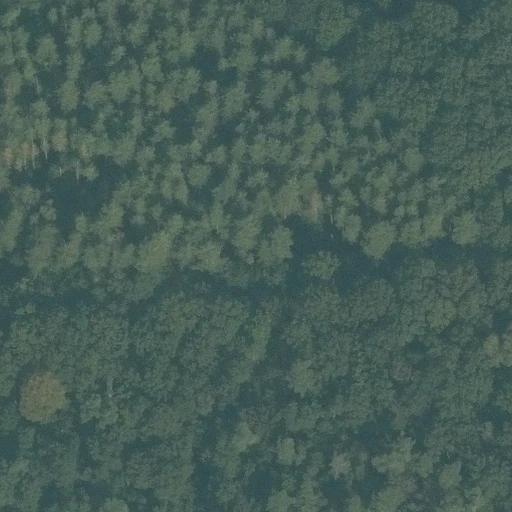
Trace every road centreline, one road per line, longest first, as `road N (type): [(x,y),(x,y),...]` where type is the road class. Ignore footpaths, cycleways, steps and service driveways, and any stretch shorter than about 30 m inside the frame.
road 1 (track): [(511,273),(0,325)]
road 2 (track): [(511,272),(224,0)]
